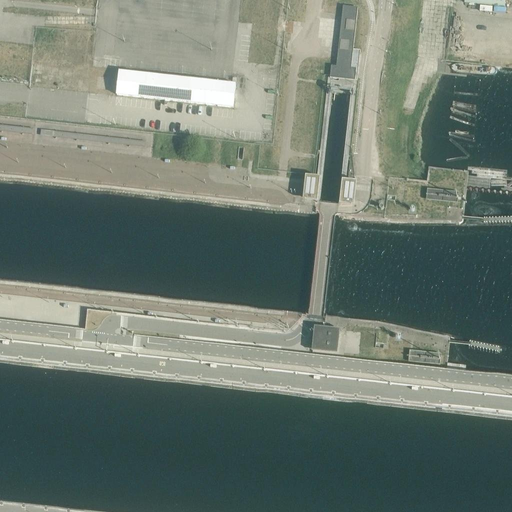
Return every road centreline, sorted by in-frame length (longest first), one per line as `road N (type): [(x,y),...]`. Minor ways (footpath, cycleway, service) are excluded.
road 1 (tertiary): [(103,338),(118,322),(284,341),(309,326),(327,209),(361,204),(384,0)]
road 2 (tertiary): [(103,338),(511,383)]
